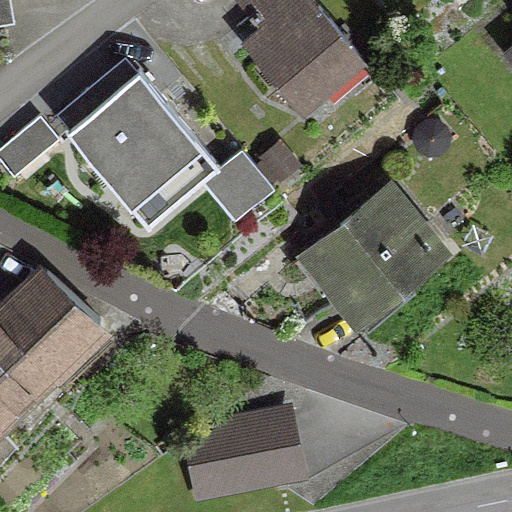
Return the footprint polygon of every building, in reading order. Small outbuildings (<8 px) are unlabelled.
[(0,0),(0,24),(10,23),(5,0),(0,0)] [(353,51),(308,0),(233,0),(247,15),(245,17),(250,22),(256,18),(263,26),(241,44),(292,103),(353,51)] [(511,44),(501,54),(511,66),(511,44)] [(164,108),(135,72),(65,130),(94,164),(91,166),(124,206),(198,145),(166,106),(164,108)] [(0,144),(0,164),(10,176),(55,138),(36,115),(0,144)] [(294,262),(303,254),(356,319),(437,252),(381,186),(292,260),(294,262)] [(428,218),(440,232),(461,215),(449,200),(428,218)] [(19,294),(17,292),(0,308),(0,420),(48,374),(44,370),(97,320),(43,271),(19,294)] [(177,426),(195,496),(305,468),(287,399),(177,426)]
